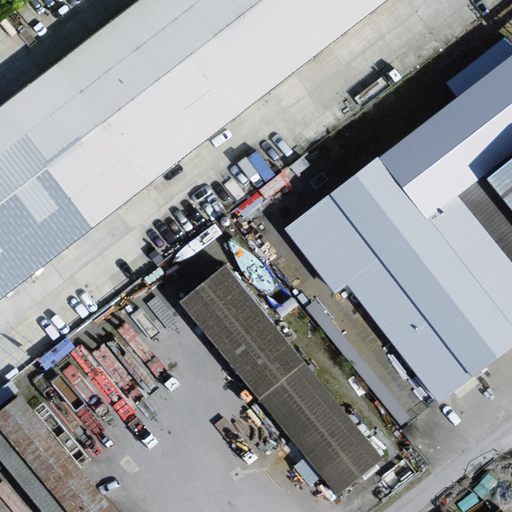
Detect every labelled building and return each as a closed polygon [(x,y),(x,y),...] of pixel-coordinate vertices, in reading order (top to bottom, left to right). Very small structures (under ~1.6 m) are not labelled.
[(0,294),(383,0),(146,0),(0,112),(0,294)] [(439,388),(511,335),(511,217),(478,170),(511,145),(511,43),(455,84),(472,108),(305,230),(343,282),(355,273),(439,388)] [(511,166),(498,177),(511,194),(511,166)] [(382,456),(229,269),(189,301),(341,489),(382,456)] [(119,511),(23,395),(0,413),(0,422),(74,511),(119,511)]
